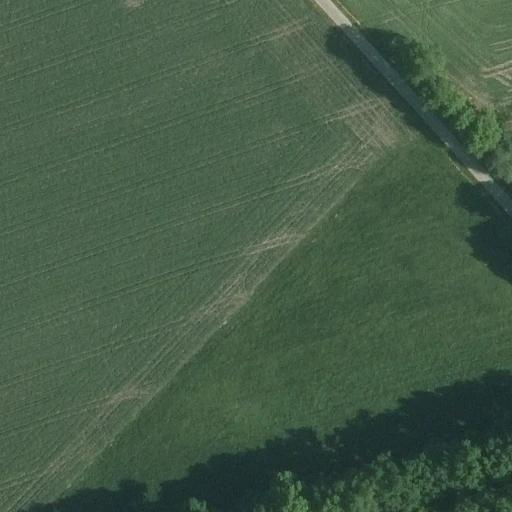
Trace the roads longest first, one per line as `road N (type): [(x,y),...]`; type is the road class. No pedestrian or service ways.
road 1 (track): [(511,192),(337,0)]
road 2 (unclassified): [(511,468),(360,511)]
